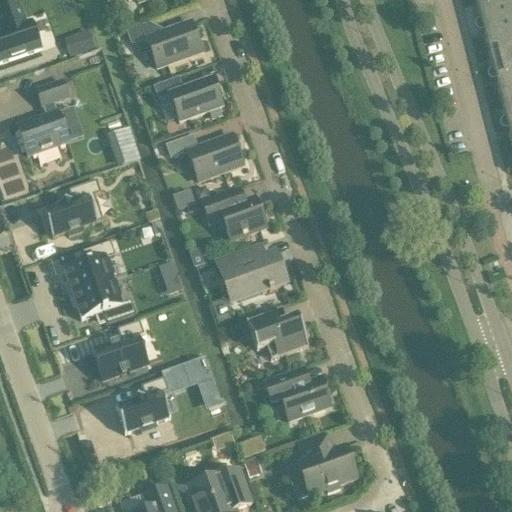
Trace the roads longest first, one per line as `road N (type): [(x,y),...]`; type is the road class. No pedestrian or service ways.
road 1 (residential): [(362,511),(392,500),(211,0)]
road 2 (tertiary): [(339,0),(481,351)]
road 3 (tertiary): [(505,343),(369,0)]
road 4 (residential): [(74,511),(0,308)]
road 5 (residential): [(491,203),(441,0)]
